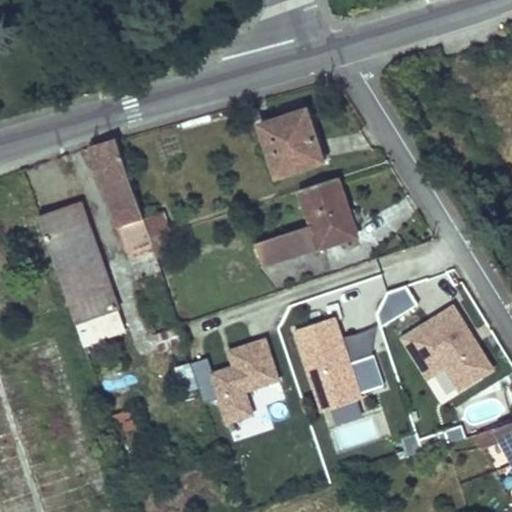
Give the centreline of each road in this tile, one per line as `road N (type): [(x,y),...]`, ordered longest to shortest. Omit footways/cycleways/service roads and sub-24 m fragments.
road 1 (tertiary): [(0,146),(305,59)]
road 2 (residential): [(350,46),(511,315)]
road 3 (tertiary): [(350,46),(487,0)]
